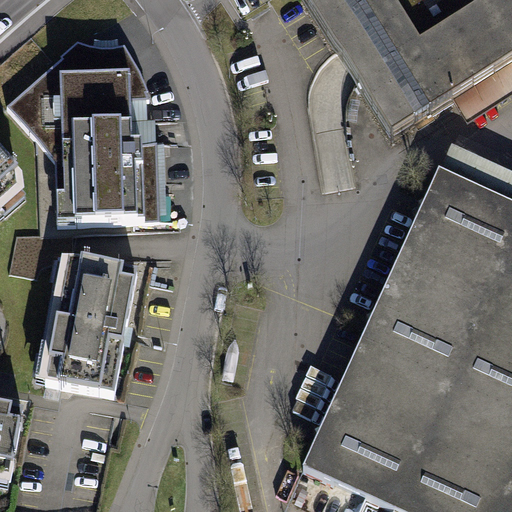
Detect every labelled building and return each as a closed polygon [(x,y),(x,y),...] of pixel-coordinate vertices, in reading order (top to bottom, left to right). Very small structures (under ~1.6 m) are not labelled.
[(511,0),(321,0),(406,136),(475,94),(511,71),(511,0)] [(149,100),(125,54),(110,56),(94,55),(81,52),(11,110),(58,165),(60,232),(152,229),(150,176),(157,176),(157,151),(146,151),(144,102),(149,100)] [(511,163),(473,150),(324,475),(404,511),(511,511),(511,71),(475,94),(487,114),(511,99),(511,163)] [(32,181),(0,148),(0,223),(32,196),(32,181)] [(152,276),(74,262),(53,381),(118,392),(125,348),(139,351),(152,276)] [(23,416),(0,411),(0,489),(10,491),(23,416)]
